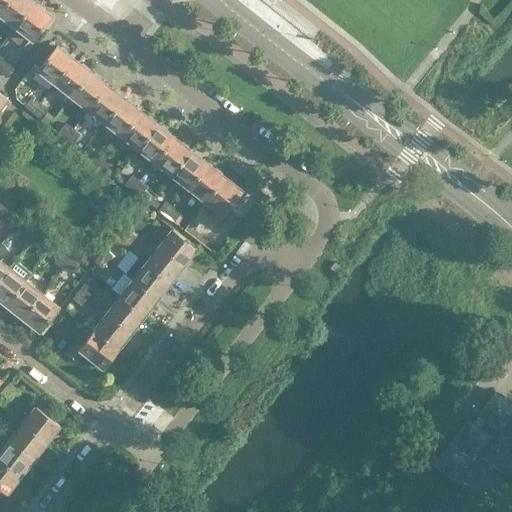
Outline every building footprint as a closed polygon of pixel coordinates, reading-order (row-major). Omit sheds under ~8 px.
[(0,13),(16,26),(34,3),(32,1),(32,0),(9,0),(0,11),(0,13)] [(0,0),(0,11),(9,0),(0,0)] [(34,41),(48,23),(53,17),(44,11),(45,10),(44,8),(39,4),(37,4),(36,4),(34,3),(16,26),(28,36),(21,45),(26,50),(34,40),(34,41)] [(56,83),(74,59),(68,54),(68,52),(62,47),(60,48),(57,46),(38,69),(56,83)] [(0,72),(7,78),(14,69),(0,57),(0,72)] [(72,96),(91,72),(89,71),(89,70),(89,68),(83,64),(81,64),(74,59),(56,83),(72,96)] [(89,109),(107,85),(101,80),(101,78),(95,73),(93,74),(91,72),(72,96),(89,109)] [(106,122),(124,99),(122,97),(122,94),(116,90),(114,90),(114,91),(107,85),(89,109),(106,122)] [(33,112),(40,103),(33,98),(26,107),(33,112)] [(122,135),(141,112),(134,106),(134,104),(129,100),(127,100),(126,100),(124,99),(106,122),(122,135)] [(39,118),(47,109),(40,103),(33,112),(39,118)] [(139,148),(158,125),(155,123),(156,123),(155,121),(150,116),(148,116),(147,117),(141,112),(122,135),(139,148)] [(66,138),(73,130),(66,124),(59,133),(66,138)] [(156,161),(174,138),(168,133),(168,132),(168,130),(162,126),(160,126),(158,125),(139,148),(156,161)] [(73,144),(79,135),(73,130),(66,138),(73,144)] [(173,174),(191,151),(189,149),(189,147),(183,142),(181,143),(174,138),(156,161),(173,174)] [(189,187),(208,164),(201,159),(201,156),(195,152),(193,152),(191,151),(173,174),(189,187)] [(96,169),(102,160),(96,155),(89,163),(96,169)] [(103,174),(109,166),(102,160),(96,169),(103,174)] [(206,201),(224,177),(222,175),(222,173),(216,168),(214,169),(208,164),(189,187),(206,201)] [(133,191),(140,182),(133,177),(126,186),(133,191)] [(224,215),(243,191),(235,185),(235,183),(229,178),(227,178),(227,179),(224,177),(206,201),(218,210),(211,220),(216,224),(224,215)] [(140,196),(147,188),(140,182),(133,191),(140,196)] [(167,217),(174,208),(167,203),(160,211),(167,217)] [(0,218),(3,221),(10,212),(4,207),(0,211),(0,218)] [(174,222),(180,213),(174,208),(167,217),(174,222)] [(140,232),(145,225),(137,218),(131,225),(140,232)] [(33,238),(40,230),(33,224),(26,233),(33,238)] [(140,232),(131,225),(126,232),(135,239),(140,232)] [(197,248),(173,229),(160,246),(183,265),(188,258),(191,258),(195,253),(195,251),(197,248)] [(40,243),(47,235),(40,230),(33,238),(40,243)] [(183,265),(160,246),(147,263),(170,282),(172,279),(174,279),(179,274),(178,271),(183,265)] [(116,255),(108,248),(102,255),(111,262),(116,255)] [(344,263),(349,256),(343,251),(338,258),(344,263)] [(63,268),(70,260),(63,254),(56,263),(63,268)] [(111,262),(102,255),(97,262),(106,268),(111,262)] [(0,279),(9,268),(0,260),(0,279)] [(70,273),(76,265),(70,260),(63,268),(70,273)] [(170,282),(147,263),(134,280),(157,298),(162,292),(165,292),(169,286),(169,284),(170,282)] [(7,305),(26,281),(9,268),(0,279),(0,299),(1,300),(7,305)] [(157,298),(134,280),(121,297),(144,315),(146,313),(148,313),(153,307),(152,305),(157,298)] [(24,318),(43,294),(26,281),(7,305),(14,310),(14,312),(20,317),(22,316),(24,318)] [(88,298),(94,292),(85,285),(80,292),(88,298)] [(83,305),(88,298),(80,292),(75,298),(83,305)] [(41,331),(60,308),(43,294),(24,318),(26,320),(26,322),(32,326),(34,326),(41,331)] [(144,315),(121,297),(107,313),(131,332),(136,325),(138,325),(143,319),(142,317),(144,315)] [(131,332),(107,313),(94,330),(118,348),(120,346),(122,346),(126,341),(126,338),(131,332)] [(115,355),(120,349),(118,348),(94,330),(81,347),(78,344),(69,356),(76,361),(83,351),(105,368),(109,363),(111,363),(116,357),(115,355)] [(11,400),(16,393),(7,386),(2,393),(11,400)] [(511,477),(511,404),(496,391),(478,414),(479,416),(473,423),(468,419),(432,464),(455,482),(457,481),(464,487),(463,488),(486,506),(504,483),(502,482),(508,474),(511,477)] [(60,425),(37,406),(23,424),(47,442),(48,440),(51,440),(55,434),(55,432),(60,425)] [(47,442),(23,424),(10,440),(34,459),(47,442)] [(34,459),(10,440),(0,453),(0,459),(21,475),(34,459)] [(21,475),(0,459),(0,487),(7,493),(13,486),(15,486),(19,480),(19,478),(21,475)]
